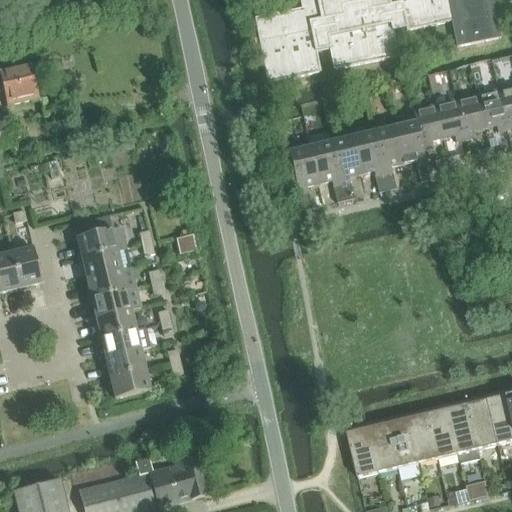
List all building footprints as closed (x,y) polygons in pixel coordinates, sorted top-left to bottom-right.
[(333,72),(398,59),(397,52),(393,33),(405,30),(406,33),(451,24),(452,24),(446,0),(298,0),(301,11),(254,21),(267,86),(321,75),(316,53),(329,51),(333,72)] [(446,0),(452,24),(451,24),(454,39),(456,50),(500,41),(495,14),(491,0),(446,0)] [(0,94),(4,93),(8,109),(38,102),(31,69),(0,76),(0,77),(0,94)] [(511,132),(511,89),(498,93),(507,133),(511,132)] [(498,93),(477,98),(485,132),(496,130),(498,135),(507,133),(498,93)] [(475,141),(474,135),(485,132),(477,98),(455,103),(465,143),(475,141)] [(455,103),(434,108),(442,142),(454,140),(455,145),(465,143),(455,103)] [(432,145),(442,142),(434,108),(412,113),(415,124),(422,153),(423,153),(433,151),(432,145)] [(0,150),(17,146),(11,123),(0,125),(0,150)] [(431,184),(423,153),(422,153),(415,124),(394,129),(403,168),(416,165),(421,186),(431,184)] [(391,170),(403,168),(394,129),(373,134),(387,194),(396,192),(391,170)] [(373,134),(352,140),(361,178),(374,175),(379,196),(387,194),(373,134)] [(352,140),(331,145),(345,204),(354,202),(349,180),(361,178),(352,140)] [(331,145),(310,150),(319,188),(332,185),(337,206),(345,204),(331,145)] [(502,148),(489,151),(491,159),(504,156),(502,148)] [(312,212),(307,190),(319,188),(310,150),(288,155),(302,214),(312,212)] [(489,151),(477,154),(479,162),(491,159),(489,151)] [(460,158),(447,161),(449,169),(462,166),(460,158)] [(447,161),(434,164),(436,172),(449,169),(447,161)] [(24,214),(12,217),(15,227),(27,224),(24,214)] [(109,219),(84,225),(88,239),(112,233),(109,219)] [(88,239),(77,241),(82,262),(117,254),(127,252),(122,231),(112,233),(88,239)] [(149,234),(139,236),(142,248),(152,246),(149,234)] [(152,246),(142,248),(144,260),(155,257),(152,246)] [(12,256),(21,292),(42,287),(33,251),(12,256)] [(117,254),(82,262),(86,282),(122,274),(117,254)] [(12,256),(0,259),(0,293),(1,296),(21,292),(12,256)] [(122,274),(86,282),(91,302),(136,291),(131,271),(122,274)] [(159,274),(148,276),(151,288),(161,285),(159,274)] [(161,285),(151,288),(154,299),(164,297),(161,285)] [(136,291),(91,302),(96,322),(131,313),(141,311),(136,291)] [(131,313),(96,322),(101,342),(136,333),(131,313)] [(168,313),(158,316),(160,327),(171,325),(168,313)] [(171,325),(160,327),(163,339),(174,337),(171,325)] [(136,333),(101,342),(105,361),(141,353),(136,333)] [(141,353),(105,361),(110,381),(145,373),(141,353)] [(177,353),(167,355),(170,367),(180,365),(177,353)] [(180,365),(170,367),(173,379),(183,376),(180,365)] [(145,373),(110,381),(115,402),(150,394),(145,373)] [(511,413),(509,398),(488,403),(499,448),(511,445),(511,413)] [(499,448),(488,403),(468,408),(479,453),(499,448)] [(481,461),(479,453),(468,408),(448,413),(459,458),(461,465),(481,461)] [(448,413),(429,418),(439,462),(459,458),(448,413)] [(429,418),(409,422),(419,467),(439,462),(429,418)] [(409,422),(389,427),(399,472),(419,467),(409,422)] [(389,427),(369,432),(380,476),(399,472),(389,427)] [(369,432),(348,437),(359,481),(380,476),(369,432)] [(172,455),(175,469),(153,475),(149,461),(135,465),(139,479),(79,494),(83,511),(157,511),(206,499),(206,500),(207,500),(193,449),(193,450),(172,455)] [(66,511),(59,483),(15,495),(18,511),(66,511)] [(479,486),(467,489),(470,505),(483,502),(479,486)] [(456,495),(447,497),(450,510),(459,508),(456,495)] [(439,500),(428,502),(430,510),(440,508),(439,500)]
